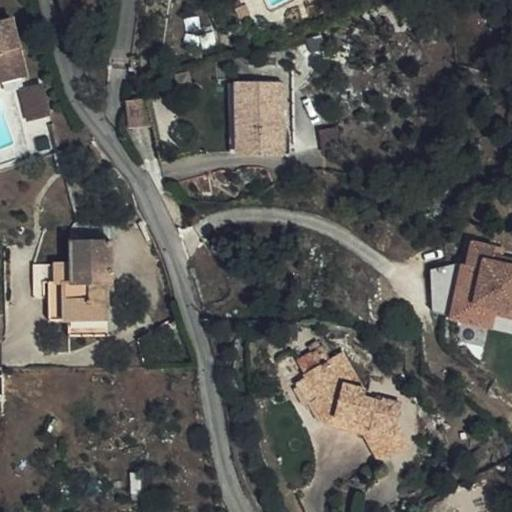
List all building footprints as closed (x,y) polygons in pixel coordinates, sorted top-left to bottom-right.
[(407,40),(414,27),(397,16),(389,28),(407,40)] [(0,84),(27,77),(12,19),(0,22),(0,84)] [(211,147),(232,149),(233,129),(224,129),(228,75),(216,74),(211,147)] [(224,129),(233,129),(232,149),(266,151),(271,78),(228,75),(224,129)] [(44,80),(18,86),(26,119),(52,113),(44,80)] [(130,131),(150,129),(147,101),(128,103),(130,131)] [(466,253),(461,295),(489,298),(511,300),(511,242),(483,240),(484,229),(461,227),(458,252),(466,253)] [(64,285),(64,320),(64,322),(110,322),(109,285),(113,285),(113,242),(71,243),(71,264),(71,284),(64,285)] [(430,302),(449,305),(456,252),(453,250),(424,260),(430,302)] [(487,311),(489,298),(461,295),(466,253),(458,252),(456,252),(449,305),(487,311)] [(56,265),(56,266),(56,284),(49,285),(50,321),(64,320),(64,285),(71,284),(71,264),(56,265)] [(511,319),(496,318),(495,329),(511,329),(511,319)] [(320,334),(306,340),(313,354),(327,347),(320,334)] [(354,375),(337,342),(327,347),(313,354),(301,360),(302,363),(313,386),(309,388),(311,392),(320,412),(357,424),(372,452),(403,437),(390,414),(396,389),(375,385),(374,388),(358,384),(360,377),(354,375)] [(288,370),(301,397),(311,392),(309,388),(313,386),(302,363),(288,370)]
